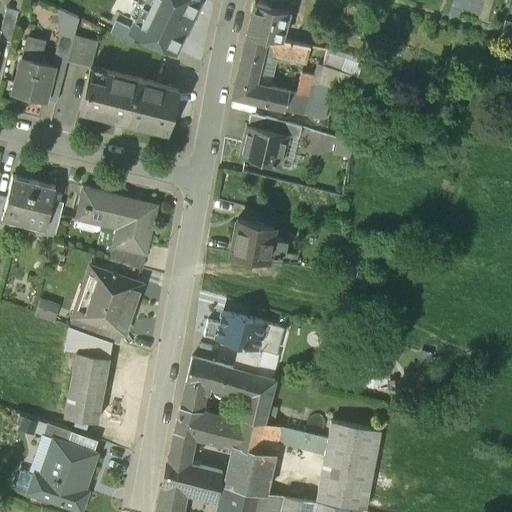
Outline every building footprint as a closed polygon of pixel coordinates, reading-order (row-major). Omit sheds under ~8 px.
[(196,0),(144,0),(130,29),(143,36),(173,50),(196,0)] [(270,7),(253,3),(246,34),(264,39),(265,36),(282,40),(289,12),(270,7)] [(0,27),(0,39),(9,42),(18,9),(6,6),(0,27)] [(54,55),(67,59),(73,35),(79,17),(58,6),(60,33),(54,55)] [(138,45),(143,36),(130,29),(117,23),(113,33),(138,45)] [(264,39),(246,34),(241,52),(260,58),(263,46),(264,39)] [(96,41),(73,35),(67,59),(66,61),(88,67),(88,66),(90,67),(96,41)] [(282,40),(265,36),(264,39),(263,46),(271,48),(270,55),(304,61),(307,45),(282,40)] [(0,39),(0,48),(7,51),(9,42),(0,39)] [(25,39),(20,56),(42,62),(46,44),(25,39)] [(328,50),(307,45),(304,61),(324,66),(327,54),(328,50)] [(260,58),(241,52),(231,96),(283,109),(287,92),(253,84),(260,58)] [(346,59),(327,54),(324,66),(343,72),(346,59)] [(52,64),(46,85),(59,88),(66,61),(67,59),(54,55),(52,64)] [(42,62),(20,56),(11,92),(42,100),(46,85),(52,64),(42,62)] [(90,67),(88,66),(88,67),(77,109),(165,132),(177,89),(90,67)] [(320,78),(300,74),(295,94),(291,111),(311,116),(320,78)] [(295,94),(287,92),(283,109),(291,111),(295,94)] [(277,120),(250,113),(248,124),(274,131),(277,120)] [(301,126),(277,120),(274,131),(286,134),(299,137),(301,126)] [(274,131),(248,124),(240,154),(279,165),(286,134),(274,131)] [(351,141),(338,137),(334,153),(349,156),(351,141)] [(33,180),(11,175),(0,218),(2,219),(3,216),(22,221),(21,223),(22,224),(33,180)] [(54,186),(33,180),(22,224),(23,224),(23,221),(42,226),(42,229),(43,229),(49,208),(54,186)] [(134,199),(82,186),(75,217),(116,227),(112,245),(144,253),(155,206),(134,201),(134,199)] [(60,211),(49,208),(43,229),(42,233),(54,236),(60,211)] [(272,228),(237,221),(231,254),(266,260),(270,239),(272,228)] [(282,241),(270,239),(266,260),(278,263),(280,253),(282,241)] [(144,253),(112,245),(109,258),(141,268),(144,253)] [(297,256),(280,253),(278,263),(295,266),(297,256)] [(140,282),(89,264),(72,314),(98,323),(122,331),(123,331),(140,282)] [(48,316),(53,301),(35,295),(33,301),(41,303),(38,312),(48,316)] [(263,321),(222,310),(218,322),(207,319),(203,334),(238,344),(256,348),(263,321)] [(78,328),(94,334),(98,323),(72,314),(68,325),(78,328)] [(279,325),(263,321),(256,348),(262,350),(272,352),(279,325)] [(122,331),(98,323),(94,334),(111,340),(118,342),(122,331)] [(78,328),(74,350),(107,356),(111,340),(94,334),(78,328)] [(256,348),(238,344),(233,367),(250,372),(256,373),(262,350),(256,348)] [(62,416),(96,421),(107,356),(74,350),(62,416)] [(233,367),(191,356),(180,404),(200,409),(203,393),(208,395),(210,385),(227,390),(244,395),(244,394),(250,372),(233,367)] [(256,373),(250,372),(244,394),(244,395),(239,415),(263,421),(274,378),(256,373)] [(244,395),(227,390),(221,415),(238,420),(239,415),(244,395)] [(200,409),(180,404),(173,429),(192,433),(232,442),(233,442),(257,447),(263,421),(239,415),(238,420),(221,415),(200,409)] [(379,429),(330,420),(316,499),(365,508),(379,429)] [(279,426),(263,421),(257,447),(274,452),(276,441),(279,426)] [(43,434),(52,438),(52,436),(67,441),(71,430),(47,422),(43,434)] [(316,435),(279,426),(276,441),(313,450),(316,435)] [(190,450),(192,433),(173,429),(170,446),(190,450)] [(96,439),(71,430),(67,441),(92,450),(96,439)] [(67,441),(52,436),(52,438),(40,473),(34,471),(33,472),(27,489),(27,491),(80,510),(87,489),(84,488),(96,452),(92,450),(67,441)] [(233,442),(232,442),(228,458),(269,470),(274,452),(233,442)] [(190,450),(170,446),(168,458),(188,462),(190,450)] [(188,462),(168,458),(159,503),(179,507),(183,490),(220,499),(224,481),(223,481),(219,480),(222,469),(188,462)] [(269,470),(228,458),(223,481),(224,481),(258,489),(265,491),(269,470)] [(33,472),(20,468),(14,485),(27,489),(33,472)] [(252,511),(258,489),(224,481),(220,499),(216,511),(252,511)] [(265,491),(258,489),(252,511),(279,511),(283,495),(283,494),(265,491)] [(317,500),(283,495),(279,511),(314,511),(317,501),(317,500)] [(317,500),(317,501),(314,511),(347,511),(348,509),(317,500)] [(178,511),(179,507),(159,503),(156,511),(178,511)]
